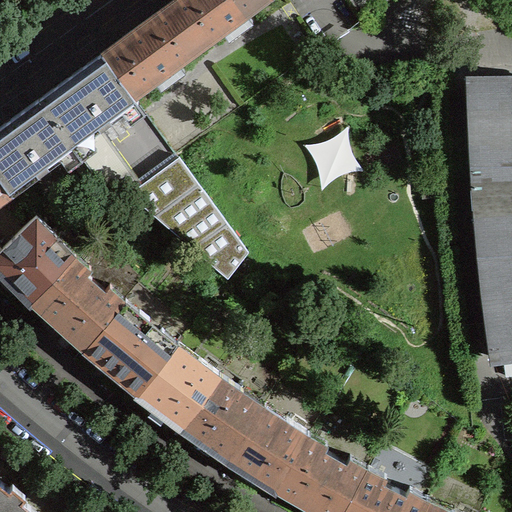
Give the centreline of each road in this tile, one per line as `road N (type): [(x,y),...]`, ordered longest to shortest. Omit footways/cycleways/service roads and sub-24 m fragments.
road 1 (secondary): [(0,381),(170,511)]
road 2 (secondary): [(0,78),(110,0)]
